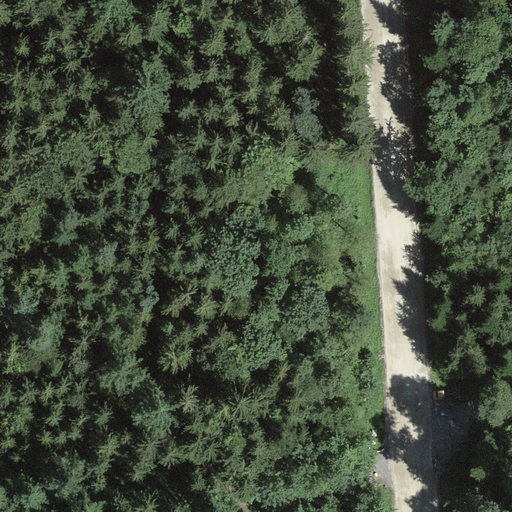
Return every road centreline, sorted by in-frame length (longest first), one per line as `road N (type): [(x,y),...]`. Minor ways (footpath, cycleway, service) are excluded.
road 1 (tertiary): [(380,0),(415,511)]
road 2 (track): [(0,321),(84,366),(255,511)]
road 3 (track): [(511,383),(354,482),(297,501),(243,500)]
